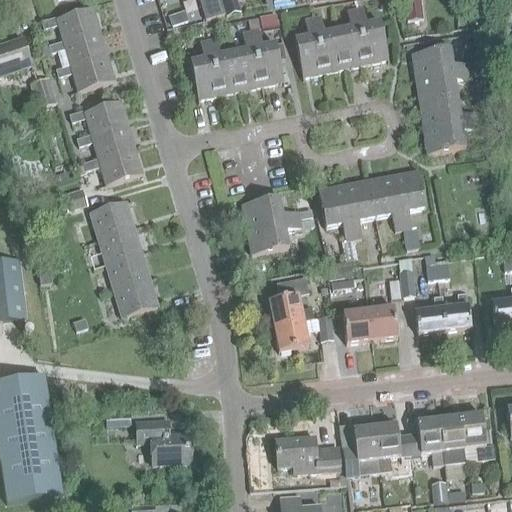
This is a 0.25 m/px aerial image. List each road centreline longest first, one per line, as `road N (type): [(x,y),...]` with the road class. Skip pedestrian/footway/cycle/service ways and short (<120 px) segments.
road 1 (residential): [(229,408),(511,376)]
road 2 (residential): [(229,408),(221,324),(167,149)]
road 3 (residential): [(379,109),(395,137),(387,149),(309,162),(296,125)]
road 4 (residential): [(167,149),(122,0)]
road 5 (residential): [(167,149),(296,125)]
